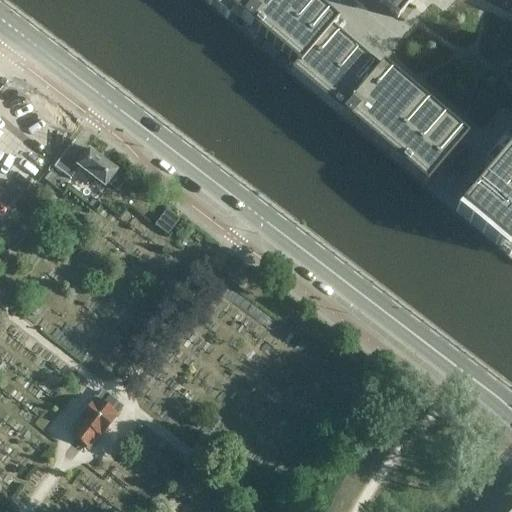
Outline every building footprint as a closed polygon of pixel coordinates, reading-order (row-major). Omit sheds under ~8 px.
[(200,0),(424,189),(459,146),(449,137),(450,135),(442,128),(434,121),(426,114),(417,107),(409,100),(401,93),(395,88),(292,0),(200,0)] [(511,0),(374,0),(399,19),(410,3),(413,0),(511,0)] [(0,82),(0,101),(9,89),(0,82)] [(9,89),(0,101),(0,131),(3,133),(27,103),(9,89)] [(27,103),(3,133),(22,148),(46,118),(27,103)] [(46,118),(22,148),(41,162),(64,131),(46,118)] [(72,178),(80,167),(106,186),(115,172),(117,171),(104,161),(74,140),(55,166),(72,178)] [(511,145),(493,169),(459,209),(509,251),(511,254),(511,253),(511,145)] [(471,165),(460,156),(452,166),(462,175),(471,165)] [(4,170),(0,175),(0,176),(9,184),(14,177),(4,170)] [(51,172),(44,181),(50,186),(57,177),(51,172)] [(114,417),(121,408),(101,393),(94,402),(93,401),(78,420),(80,421),(70,434),(72,436),(71,437),(86,449),(87,447),(90,449),(99,436),(101,438),(116,418),(114,417)]
